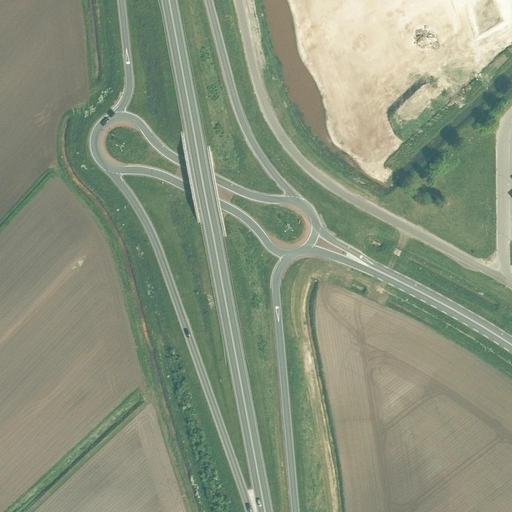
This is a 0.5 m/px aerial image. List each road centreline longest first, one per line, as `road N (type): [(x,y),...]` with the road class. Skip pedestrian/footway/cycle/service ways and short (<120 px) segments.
road 1 (trunk): [(265,511),(169,0)]
road 2 (unclassified): [(501,277),(352,199),(295,155),(260,92),(237,0)]
road 3 (trunk): [(108,168),(157,246),(250,511)]
road 4 (trunk): [(293,511),(274,277),(286,254)]
road 5 (tertiary): [(511,344),(314,235)]
road 6 (trunk): [(295,199),(260,159),(234,102),(207,0)]
road 7 (tertiary): [(108,168),(153,173),(226,206),(286,254)]
road 8 (tertiary): [(295,199),(241,191),(163,152),(137,122),(118,115)]
road 9 (unclassified): [(501,277),(502,133),(511,113)]
